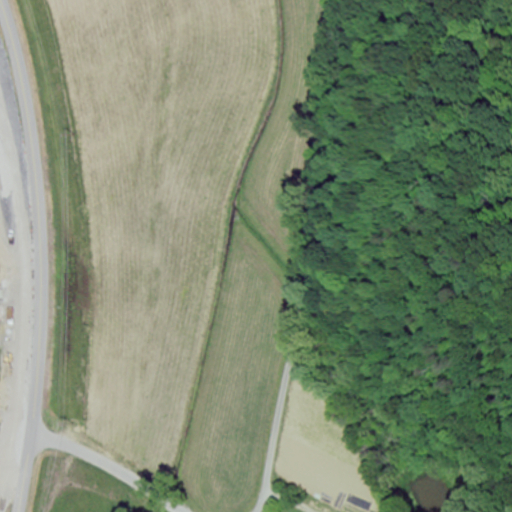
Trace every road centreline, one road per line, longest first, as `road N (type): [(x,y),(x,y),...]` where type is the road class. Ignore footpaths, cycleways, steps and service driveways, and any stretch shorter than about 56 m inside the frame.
road 1 (residential): [(259,511),(289,357),(337,0)]
road 2 (secondary): [(3,0),(32,122),(44,252),(38,390),(17,511)]
road 3 (residential): [(32,434),(104,464),(177,511)]
